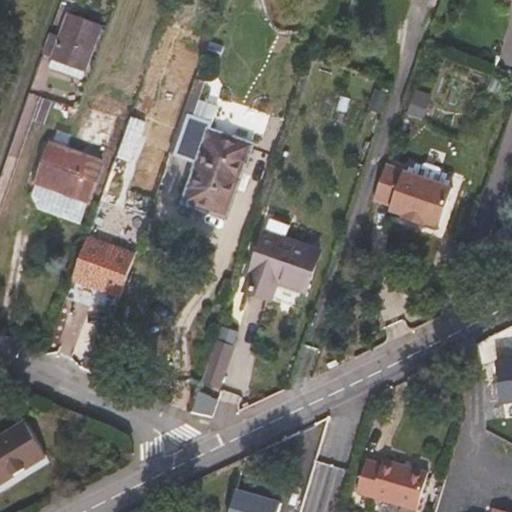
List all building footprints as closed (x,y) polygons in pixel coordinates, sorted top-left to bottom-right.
[(54,57),(85,69),(100,27),(69,15),(54,57)] [(82,78),(85,69),(54,57),(51,66),(82,78)] [(425,105),(411,100),(405,119),(419,124),(425,105)] [(93,110),(83,139),(105,147),(116,118),(93,110)] [(190,116),(185,114),(171,154),(176,156),(190,116)] [(190,116),(176,156),(200,165),(187,202),(227,217),(252,146),(211,131),(214,124),(190,116)] [(146,122),(132,117),(117,158),(131,163),(146,122)] [(87,200),(101,160),(52,143),(43,168),(35,165),(30,180),(87,200)] [(453,188),(387,166),(376,197),(393,203),(391,208),(406,213),(405,215),(425,222),(426,220),(440,225),(453,188)] [(486,249),(499,262),(511,248),(511,233),(506,228),(486,249)] [(320,252),(266,233),(245,290),(270,299),(277,282),(305,292),(320,252)] [(73,280),(120,298),(135,255),(87,237),(73,280)] [(234,346),(216,339),(202,380),(220,386),(234,346)] [(511,367),(509,368),(507,366),(485,369),(491,411),(511,408),(511,367)] [(4,436),(0,438),(0,485),(47,458),(26,422),(4,436)] [(383,464),(367,460),(357,492),(418,511),(429,473),(385,459),(383,464)] [(281,511),(285,502),(238,489),(231,511),(281,511)]
